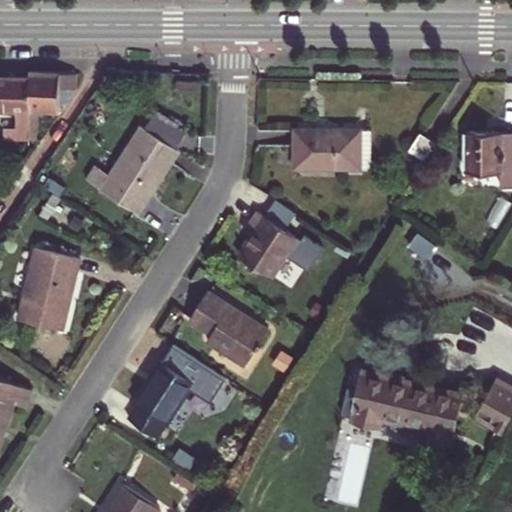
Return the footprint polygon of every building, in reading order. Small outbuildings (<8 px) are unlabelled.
[(31,71),(30,76),(30,128),(30,139),(37,139),(37,110),(60,111),(60,107),(64,107),(76,86),(76,73),(31,71)] [(30,128),(30,76),(0,75),(0,109),(17,110),(17,128),(30,128)] [(111,174),(101,188),(140,212),(148,199),(146,197),(161,174),(163,176),(180,149),(142,125),(111,174)] [(4,128),(4,138),(30,139),(30,128),(17,128),(4,128)] [(296,128),(295,167),(361,167),(361,129),(296,128)] [(361,129),(361,167),(372,167),(372,129),(361,129)] [(511,131),(466,131),(465,171),(503,172),(503,187),(511,186),(511,131)] [(409,150),(425,160),(436,142),(425,135),(421,132),(409,150)] [(95,164),(86,178),(101,188),(111,174),(95,164)] [(53,192),(40,214),(47,219),(61,197),(53,192)] [(285,228),(296,211),(277,199),(266,216),(285,228)] [(253,233),(239,255),(272,277),(286,256),(291,258),(303,239),(285,228),(266,216),(259,211),(247,229),(253,233)] [(17,318),(63,329),(71,299),(67,298),(74,271),(77,272),(81,256),(36,246),(17,318)] [(208,292),(190,319),(212,333),(207,340),(246,365),(268,331),(208,292)] [(137,405),(128,418),(158,436),(194,381),(163,361),(135,403),(137,405)] [(367,367),(366,372),(459,394),(461,389),(367,367)] [(366,372),(355,420),(377,425),(380,415),(428,427),(425,436),(448,442),(459,394),(366,372)] [(0,440),(15,402),(25,407),(33,388),(0,375),(0,440)] [(503,431),(511,414),(511,382),(498,375),(494,383),(487,395),(475,416),(503,431)] [(461,398),(487,395),(494,383),(461,385),(461,389),(461,398)] [(157,511),(160,508),(122,483),(105,509),(107,511),(106,511),(157,511)]
